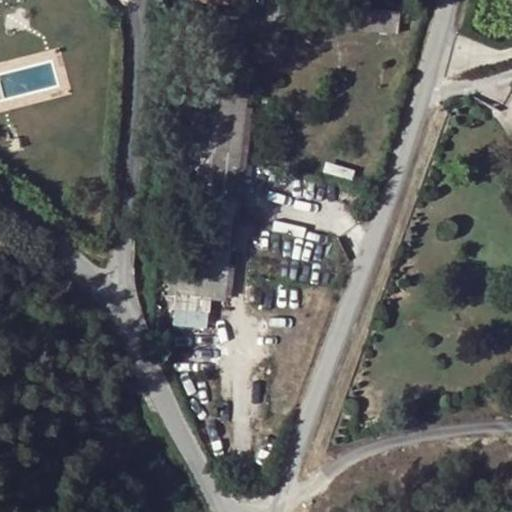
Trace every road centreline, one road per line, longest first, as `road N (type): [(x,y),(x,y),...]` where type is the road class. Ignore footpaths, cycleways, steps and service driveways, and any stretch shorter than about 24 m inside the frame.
road 1 (unclassified): [(428,66),(407,145),(270,511)]
road 2 (residential): [(139,0),(124,230),(109,293)]
road 3 (residential): [(511,420),(383,434),(326,475),(294,511)]
road 4 (unclassified): [(109,293),(223,511)]
road 5 (unclassified): [(0,189),(109,293)]
